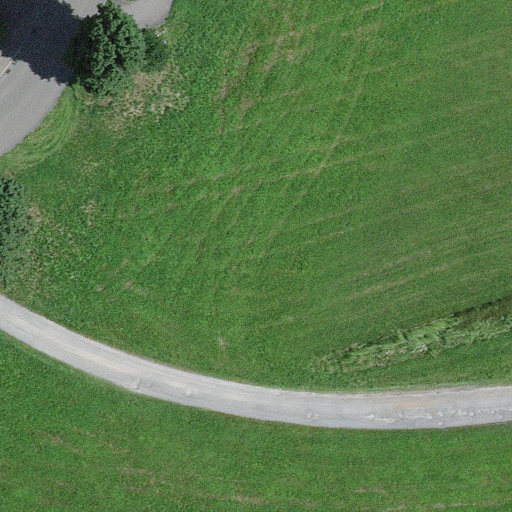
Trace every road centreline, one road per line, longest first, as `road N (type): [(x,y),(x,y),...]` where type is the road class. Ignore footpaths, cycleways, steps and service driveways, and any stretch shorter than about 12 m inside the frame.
road 1 (track): [(511,407),(408,421),(220,405),(51,347),(0,313)]
road 2 (residential): [(76,0),(51,59),(0,124)]
